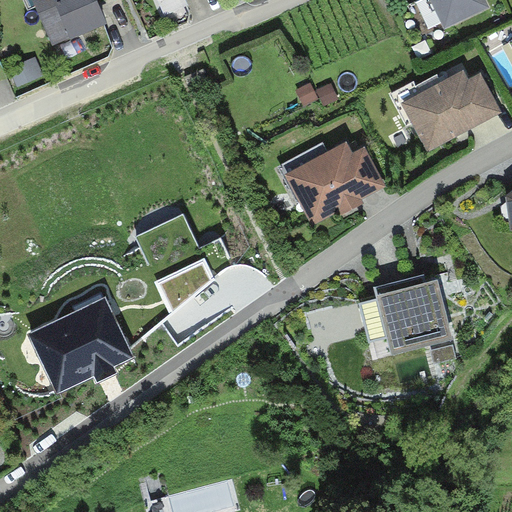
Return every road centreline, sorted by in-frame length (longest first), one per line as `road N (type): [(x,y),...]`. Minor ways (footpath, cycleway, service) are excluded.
road 1 (residential): [(0,491),(393,216),(511,146)]
road 2 (residential): [(0,126),(277,0)]
